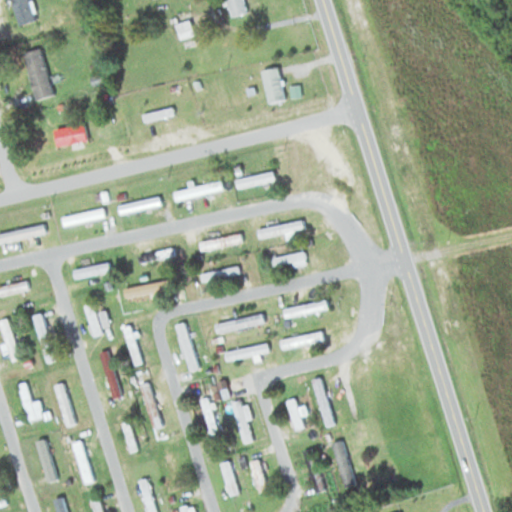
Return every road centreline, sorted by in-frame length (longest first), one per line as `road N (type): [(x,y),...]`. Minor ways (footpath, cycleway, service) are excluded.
road 1 (secondary): [(322,0),(485,511)]
road 2 (residential): [(48,254),(311,198),(355,233),(372,271)]
road 3 (residential): [(0,197),(354,111)]
road 4 (residential): [(127,511),(48,254)]
road 5 (residential): [(401,259),(171,308),(156,319)]
road 6 (residential): [(212,511),(156,319)]
road 7 (residential): [(260,381),(351,356),(372,320),(372,271)]
road 8 (residential): [(0,402),(48,254)]
road 9 (residential): [(284,511),(291,505),(288,472),(260,381)]
